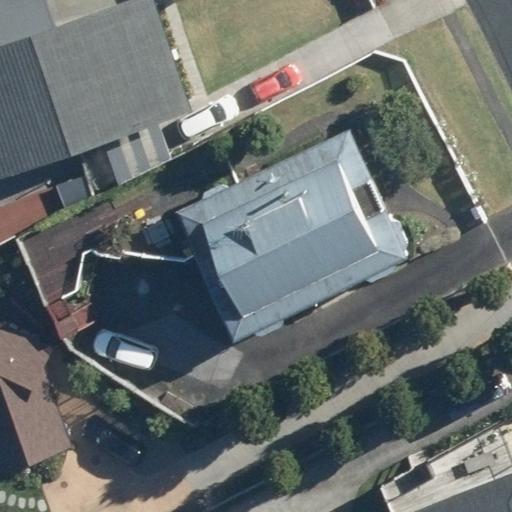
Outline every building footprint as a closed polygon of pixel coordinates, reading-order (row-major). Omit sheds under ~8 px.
[(0,0),(0,172),(203,104),(167,0),(117,0),(60,19),(53,0),(0,0)] [(415,255),(352,127),(181,209),(250,350),(320,316),(314,303),(415,255)] [(105,418),(71,349),(0,384),(0,411),(24,459),(105,418)] [(181,466),(166,420),(99,442),(114,488),(181,466)] [(511,511),(511,472),(410,511),(511,511)]
